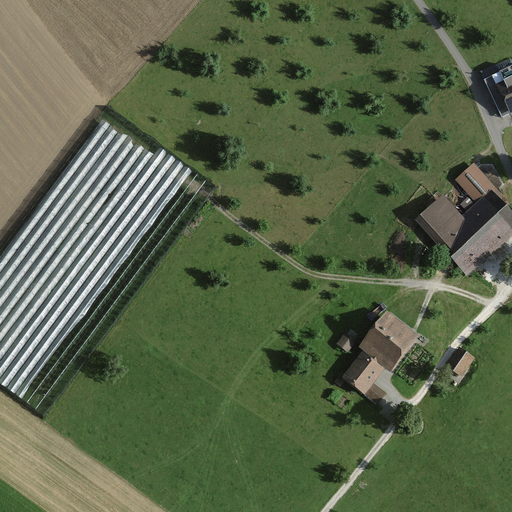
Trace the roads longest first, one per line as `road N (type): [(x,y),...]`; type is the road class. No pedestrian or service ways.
road 1 (track): [(99,119),(306,273),(434,286),(495,304)]
road 2 (track): [(324,511),(456,342),(511,284)]
road 3 (residential): [(416,0),(467,74),(511,176)]
